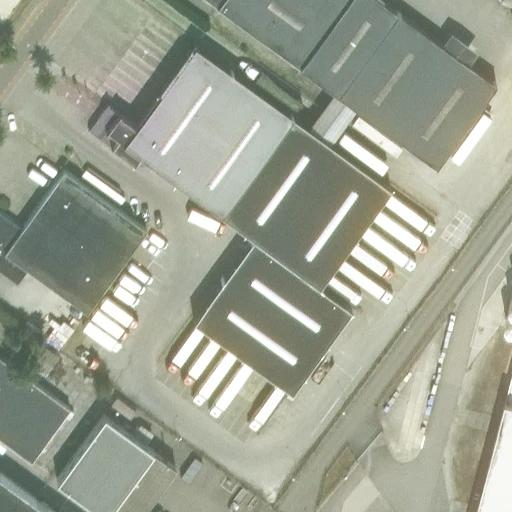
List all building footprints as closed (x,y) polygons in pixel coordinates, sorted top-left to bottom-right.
[(347,0),(207,0),(299,67),(347,0)] [(494,83),(396,12),(337,94),(436,165),(494,83)] [(192,44),(134,125),(104,105),(86,130),(132,163),(138,155),(251,235),(192,317),(292,388),(350,306),(318,283),(388,184),(192,44)] [(0,272),(17,285),(28,269),(86,311),(145,228),(63,168),(21,226),(0,210),(0,272)] [(493,210),(507,191),(486,176),(473,195),(493,210)] [(132,324),(147,311),(133,295),(118,309),(132,324)] [(91,339),(85,348),(110,365),(116,356),(91,339)] [(46,347),(33,365),(45,374),(58,356),(46,347)] [(0,438),(30,461),(69,407),(0,357),(0,438)] [(511,511),(511,373),(475,511),(511,511)] [(140,511),(174,466),(103,414),(56,479),(101,511),(140,511)] [(56,511),(0,471),(0,511),(56,511)]
